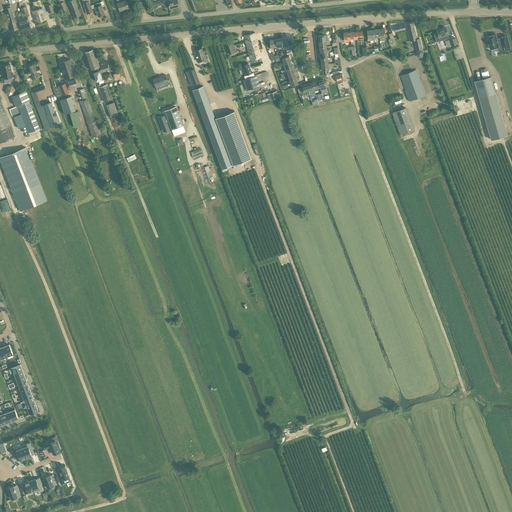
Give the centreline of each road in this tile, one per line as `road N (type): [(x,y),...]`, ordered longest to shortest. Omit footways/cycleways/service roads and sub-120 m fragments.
road 1 (unclassified): [(0,36),(366,0)]
road 2 (tertiary): [(0,53),(310,23)]
road 3 (tertiary): [(310,23),(473,12)]
road 4 (unknown): [(344,65),(385,189)]
road 5 (residential): [(12,330),(42,409),(0,428)]
road 6 (unknown): [(473,12),(508,130)]
